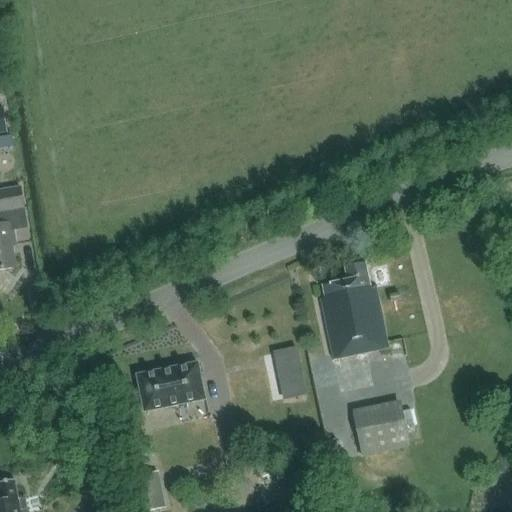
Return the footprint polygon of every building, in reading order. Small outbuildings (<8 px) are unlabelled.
[(0,270),(16,268),(12,244),(15,244),(12,225),(9,225),(7,212),(25,209),(21,187),(0,190),(0,270)] [(333,359),(386,348),(374,289),(371,289),(366,265),(347,269),(349,280),(324,285),(326,297),(321,298),(333,359)] [(137,374),(144,411),(205,399),(198,362),(137,374)] [(279,374),(284,401),(308,396),(303,369),(279,374)] [(358,456),(406,446),(398,407),(350,416),(358,456)] [(275,471),(278,488),(310,482),(306,465),(275,471)] [(137,511),(160,507),(153,472),(129,477),(136,511),(137,511)] [(0,511),(27,511),(24,497),(18,498),(14,480),(0,482),(0,511)]
